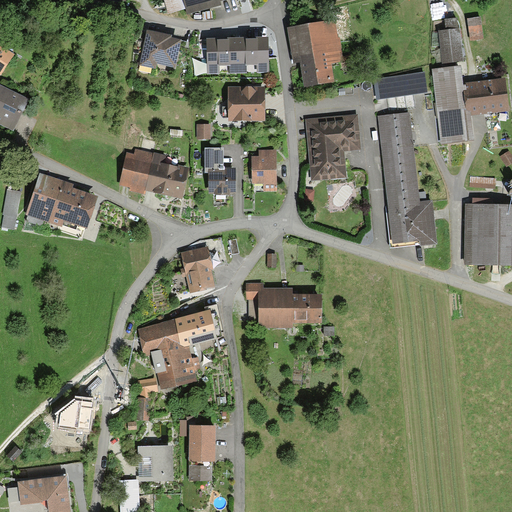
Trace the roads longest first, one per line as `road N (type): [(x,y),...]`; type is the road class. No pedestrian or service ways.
road 1 (residential): [(237,511),(226,287),(281,222)]
road 2 (residential): [(93,511),(117,319),(161,255),(191,233)]
road 3 (track): [(0,16),(83,1),(156,22),(275,10)]
road 4 (residential): [(511,300),(281,222)]
road 5 (residential): [(281,222),(292,183),(291,141),(272,0)]
road 6 (residential): [(0,139),(191,233)]
road 7 (track): [(0,449),(114,347)]
